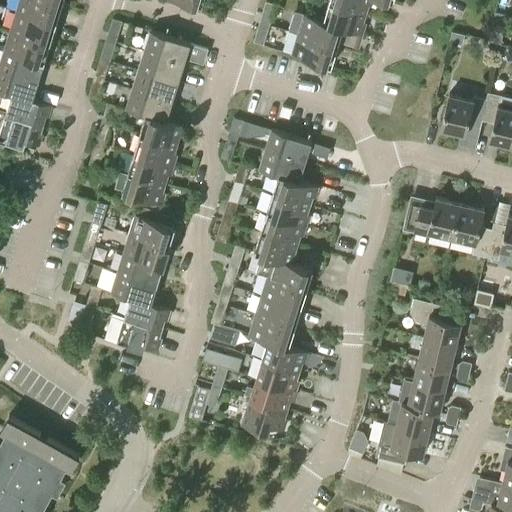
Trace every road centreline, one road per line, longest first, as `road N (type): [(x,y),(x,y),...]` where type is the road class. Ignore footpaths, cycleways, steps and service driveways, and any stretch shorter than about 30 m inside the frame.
road 1 (residential): [(142,369),(178,379),(191,337),(211,169),(203,136),(222,73)]
road 2 (residential): [(322,458),(346,399),(358,273),(380,205),(373,161)]
road 3 (residential): [(19,284),(81,119),(72,81),(100,0)]
road 4 (residential): [(107,506),(131,453),(127,427),(117,411),(0,330)]
road 5 (residential): [(448,504),(503,314)]
road 6 (residential): [(511,178),(410,152),(373,161)]
road 7 (residential): [(354,111),(222,73)]
road 8 (residential): [(354,111),(374,64),(430,0)]
road 9 (residential): [(448,504),(322,458)]
